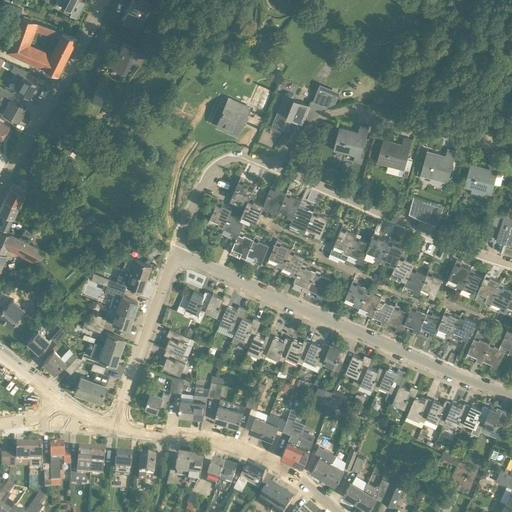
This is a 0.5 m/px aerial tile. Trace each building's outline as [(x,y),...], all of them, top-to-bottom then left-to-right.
[(76,18),(85,2),(80,0),(56,0),(56,1),(64,5),(63,6),(70,10),(68,14),(76,18)] [(137,28),(150,3),(144,0),(132,0),(122,20),(137,28)] [(19,16),(21,12),(5,7),(3,11),(19,16)] [(76,37),(19,17),(6,51),(57,75),(76,37)] [(277,46),(266,37),(260,44),(272,53),(277,46)] [(139,64),(144,54),(122,44),(115,58),(111,57),(107,66),(123,74),(130,60),(139,64)] [(30,98),(38,84),(24,77),(27,72),(14,65),(10,71),(18,75),(15,81),(19,83),(16,89),(30,98)] [(115,97),(117,92),(113,90),(98,83),(90,99),(88,98),(81,111),(94,117),(100,104),(105,107),(111,94),(115,97)] [(18,121),(25,107),(11,100),(14,95),(0,86),(0,103),(6,107),(3,112),(18,121)] [(335,103),(337,98),(318,90),(313,102),(325,107),(335,103)] [(282,131),(283,127),(292,130),(296,119),(302,121),(309,106),(294,99),(294,97),(293,94),(288,92),(286,93),(285,95),(273,122),(271,126),(282,131)] [(239,133),(249,110),(251,106),(230,96),(218,124),(239,133)] [(0,139),(8,127),(0,121),(0,139)] [(361,153),(368,127),(360,125),(358,135),(355,134),(356,131),(340,127),(334,149),(355,155),(353,162),(362,165),(365,154),(361,153)] [(72,138),(65,131),(59,138),(61,139),(56,145),(68,156),(73,150),(79,155),(89,143),(77,132),(72,138)] [(404,168),(412,140),(404,138),(402,147),(399,146),(399,144),(384,139),(378,161),(404,168)] [(45,153),(37,146),(31,153),(39,160),(45,153)] [(452,163),(455,151),(448,149),(445,159),(442,158),(443,156),(427,151),(424,162),(421,161),(419,171),(422,172),(421,174),(447,181),(450,170),(452,171),(453,168),(453,166),(454,163),(452,163)] [(491,193),(499,164),(491,162),(489,171),(486,170),(486,168),(471,163),(465,185),(472,187),(470,192),(484,195),(485,191),(491,193)] [(246,204),(251,194),(255,185),(240,179),(230,200),(241,204),(242,202),(246,204)] [(18,199),(27,203),(21,201),(27,190),(13,183),(4,200),(15,205),(18,199)] [(278,211),(286,192),(271,186),(264,202),(262,207),(272,211),(274,209),(278,211)] [(293,217),(299,204),(301,199),(286,192),(278,211),(277,213),(287,218),(288,215),(293,217)] [(257,219),(260,213),(262,207),(264,202),(254,198),(255,196),(251,194),(246,204),(245,206),(241,216),(245,217),(250,220),(252,217),(257,219)] [(438,216),(442,208),(443,205),(414,196),(410,208),(426,213),(425,215),(436,220),(437,216),(438,216)] [(22,209),(27,203),(18,199),(15,205),(4,200),(0,208),(0,213),(12,218),(17,209),(21,211),(22,209)] [(231,211),(232,208),(222,204),(223,202),(218,200),(208,223),(218,228),(219,225),(224,227),(231,211)] [(306,229),(315,209),(314,209),(313,210),(299,204),(293,217),(290,225),(300,230),(301,227),(306,229)] [(315,209),(306,229),(304,232),(314,236),(316,233),(320,235),(328,217),(319,213),(320,211),(315,209)] [(241,216),(231,211),(224,227),(221,232),(231,237),(233,234),(237,236),(240,229),(245,217),(241,216)] [(0,228),(6,231),(12,218),(0,213),(0,217),(2,219),(0,223),(0,228)] [(92,214),(75,224),(80,233),(98,223),(92,214)] [(492,224),(497,225),(500,216),(495,214),(492,224)] [(511,243),(511,225),(511,222),(511,218),(504,215),(496,239),(506,242),(511,243)] [(352,244),(356,234),(357,233),(342,226),(337,237),(352,244)] [(28,237),(31,231),(24,228),(20,236),(19,235),(18,237),(25,240),(28,237)] [(246,256),(254,238),(244,233),(244,231),(240,229),(237,236),(230,253),(240,257),(241,254),(246,256)] [(8,248),(13,236),(0,231),(0,252),(2,253),(5,247),(8,248)] [(367,250),(374,234),(373,234),(370,242),(360,237),(361,236),(356,234),(352,244),(367,250)] [(381,258),(388,240),(374,234),(367,250),(365,254),(375,259),(377,256),(381,258)] [(2,253),(0,252),(0,265),(4,254),(10,257),(13,249),(16,251),(34,260),(42,253),(25,243),(13,236),(8,248),(5,247),(2,253)] [(367,250),(352,244),(337,237),(330,253),(355,264),(356,261),(361,263),(365,254),(367,250)] [(254,238),(246,256),(245,259),(255,263),(256,261),(261,263),(269,244),(254,238)] [(396,264),(401,252),(402,251),(404,247),(393,243),(394,241),(389,239),(388,240),(381,258),(380,261),(390,266),(391,263),(396,264)] [(151,252),(153,246),(138,240),(136,246),(151,252)] [(283,266),(290,250),(291,248),(281,243),(282,242),(277,240),(267,262),(278,267),(279,264),(283,266)] [(297,275),(302,263),(305,257),(290,250),(283,266),(281,271),(291,275),(292,273),(297,275)] [(407,279),(412,267),(415,262),(404,257),(406,254),(401,252),(396,264),(391,275),(401,280),(403,278),(407,279)] [(122,268),(146,277),(151,265),(135,259),(126,256),(122,268)] [(463,286),(470,271),(471,268),(461,263),(462,262),(457,259),(446,282),(456,286),(457,283),(463,286)] [(308,290),(316,271),(306,267),(306,265),(302,263),(297,275),(292,286),(302,290),(303,287),(308,290)] [(419,292),(428,271),(427,273),(412,267),(407,279),(403,288),(413,292),(414,290),(419,292)] [(146,277),(122,268),(122,269),(121,268),(116,281),(108,279),(106,285),(124,291),(126,284),(142,290),(146,277)] [(316,271),(308,290),(307,292),(317,297),(318,294),(323,296),(331,278),(316,271)] [(428,271),(419,292),(428,296),(429,293),(435,296),(443,277),(428,271)] [(476,295),(484,277),(470,271),(463,286),(460,291),(470,295),(471,293),(476,295)] [(496,290),(499,284),(500,282),(500,281),(490,276),(491,275),(486,272),(484,277),(476,295),(485,299),(486,297),(491,299),(492,299),(496,290)] [(359,305),(367,288),(368,287),(353,280),(343,302),(353,306),(355,303),(359,305)] [(505,312),(511,293),(511,289),(499,284),(496,290),(492,299),(491,299),(489,305),(505,312)] [(109,306),(116,309),(116,310),(132,316),(137,302),(122,297),(124,291),(106,285),(104,291),(113,294),(109,306)] [(205,311),(212,294),(205,292),(204,295),(194,291),(193,291),(186,288),(177,310),(184,313),(187,308),(203,315),(205,311)] [(373,315),(380,299),(381,296),(371,292),(372,290),(367,288),(359,305),(357,311),(367,315),(368,313),(373,315)] [(228,305),(231,297),(224,294),(223,297),(212,293),(212,294),(205,311),(222,318),(228,305)] [(387,324),(395,306),(380,299),(373,315),(370,320),(381,325),(382,322),(387,324)] [(22,312),(11,302),(7,306),(6,305),(0,311),(0,318),(9,327),(19,316),(18,316),(22,312)] [(237,309),(228,305),(222,318),(220,323),(237,330),(243,317),(246,309),(239,306),(237,309)] [(402,327),(409,312),(395,306),(387,324),(385,327),(395,331),(397,328),(401,330),(402,327)] [(418,331),(426,313),(412,306),(409,312),(402,327),(412,331),(413,329),(418,331)] [(436,332),(443,317),(432,312),(433,310),(428,308),(426,313),(418,331),(428,335),(429,333),(435,335),(436,332)] [(128,328),(132,316),(116,310),(112,322),(128,328)] [(452,336),(460,318),(445,311),(443,317),(436,332),(446,336),(447,334),(452,336)] [(91,313),(89,320),(104,326),(106,318),(91,313)] [(460,318),(452,336),(462,340),(463,337),(468,340),(476,321),(461,315),(460,318)] [(252,321),(243,317),(237,330),(232,341),(237,343),(240,340),(244,342),(244,346),(249,348),(250,346),(256,333),(261,321),(254,318),(252,321)] [(104,326),(89,320),(85,319),(82,326),(101,332),(104,326)] [(56,343),(66,333),(60,327),(51,337),(56,343)] [(194,330),(185,327),(183,333),(191,337),(194,330)] [(511,328),(508,327),(499,347),(504,349),(504,350),(509,352),(510,350),(511,350),(511,328)] [(167,348),(183,355),(191,338),(169,329),(167,336),(170,337),(166,347),(167,348)] [(38,352),(49,341),(37,330),(27,342),(38,352)] [(103,346),(119,352),(124,339),(107,333),(103,346)] [(256,333),(250,346),(249,348),(248,351),(265,358),(267,354),(274,336),(273,337),(267,334),(265,338),(256,333)] [(482,362),(490,343),(480,338),(481,336),(476,334),(470,346),(465,357),(475,362),(476,360),(481,362),(482,362)] [(283,361),(285,356),(292,340),(285,337),(284,340),(274,336),(267,354),(283,361)] [(304,359),(311,342),(304,340),(303,343),(293,339),(292,340),(285,356),(302,363),(304,359)] [(321,366),(323,361),(330,344),(330,345),(323,342),(322,346),(311,341),(311,342),(304,359),(321,366)] [(504,349),(499,347),(494,345),(495,343),(491,341),(490,343),(482,362),(481,362),(480,364),(490,368),(491,366),(496,368),(504,350),(504,349)] [(330,344),(323,361),(333,366),(331,372),(336,374),(339,368),(340,369),(349,348),(342,345),(340,348),(330,344)] [(115,364),(119,352),(103,346),(101,352),(94,349),(91,355),(83,352),(81,358),(83,359),(83,360),(93,363),(105,367),(107,362),(115,364)] [(187,357),(183,355),(167,348),(164,355),(167,356),(163,366),(180,374),(187,357)] [(65,369),(76,356),(72,352),(64,360),(54,350),(42,363),(53,373),(61,365),(65,369)] [(362,379),(372,358),(365,355),(363,358),(353,354),(346,371),(362,379)] [(83,359),(81,358),(76,356),(65,369),(70,374),(83,360),(83,359)] [(379,387),(387,368),(386,370),(380,367),(378,370),(368,366),(372,358),(362,379),(360,384),(377,391),(379,387)] [(103,373),(105,367),(93,363),(90,369),(96,371),(93,381),(87,397),(100,402),(109,376),(103,373)] [(396,394),(400,385),(406,372),(398,369),(397,373),(387,368),(379,387),(389,391),(385,399),(392,402),(396,394)] [(214,397),(219,376),(213,375),(208,396),(214,397)] [(87,397),(93,381),(80,376),(74,393),(87,397)] [(219,376),(214,397),(220,399),(224,377),(219,376)] [(178,377),(176,392),(182,393),(184,378),(178,377)] [(289,385),(282,382),(280,389),(287,392),(289,385)] [(260,383),(256,394),(262,396),(266,385),(260,383)] [(409,410),(415,397),(419,389),(411,386),(410,389),(400,385),(396,394),(392,402),(392,403),(409,410)] [(318,387),(314,400),(322,403),(326,389),(318,387)] [(166,407),(171,394),(163,392),(162,396),(150,392),(145,408),(158,412),(160,405),(166,407)] [(251,408),(256,394),(251,392),(246,406),(251,408)] [(194,401),(192,417),(205,418),(207,395),(195,394),(194,401)] [(262,396),(256,394),(251,408),(257,410),(257,409),(262,396)] [(289,397),(287,404),(293,406),(295,399),(289,397)] [(424,421),(426,417),(434,399),(433,399),(433,400),(426,398),(425,401),(415,397),(409,410),(407,414),(424,421)] [(334,409),(337,400),(331,398),(328,407),(334,409)] [(192,417),(194,401),(181,399),(179,415),(192,417)] [(445,420),(453,402),(452,402),(452,403),(445,400),(443,404),(434,399),(426,417),(438,423),(435,431),(439,432),(443,425),(445,420)] [(462,427),(464,423),(472,405),(471,405),(470,406),(464,403),(462,406),(453,402),(445,420),(462,427)] [(227,424),(231,408),(219,405),(214,420),(227,424)] [(483,425),(490,408),(490,407),(489,409),(483,406),(481,409),(472,405),(464,423),(473,427),(471,432),(479,435),(483,425)] [(286,422),(291,408),(285,406),(281,418),(270,414),(269,414),(261,436),(273,440),(279,426),(278,425),(280,420),(286,422)] [(231,408),(227,424),(239,427),(243,412),(231,408)] [(300,439),(303,429),(293,425),(299,411),(291,408),(286,422),(283,431),(291,434),(281,457),(292,462),(302,439),(300,439)] [(490,408),(483,425),(500,432),(509,411),(501,408),(500,412),(490,408)] [(269,414),(257,410),(249,431),(261,436),(269,414)] [(389,415),(381,412),(379,417),(387,420),(389,415)] [(404,425),(397,422),(395,428),(402,431),(404,425)] [(390,430),(385,423),(381,427),(386,433),(390,430)] [(302,439),(292,462),(303,467),(311,448),(313,444),(312,444),(316,434),(303,429),(300,439),(302,439)] [(332,464),(335,457),(324,450),(327,445),(321,442),(316,450),(322,453),(311,471),(323,478),(332,464)] [(70,465),(70,455),(64,456),(63,445),(49,446),(50,466),(50,472),(50,482),(59,482),(59,460),(63,460),(64,465),(70,465)] [(28,462),(29,446),(16,446),(16,454),(9,454),(9,469),(10,470),(9,477),(14,478),(16,470),(16,468),(28,468),(28,462)] [(28,462),(28,468),(29,468),(29,469),(41,469),(41,462),(42,462),(42,446),(29,446),(28,462)] [(89,475),(92,451),(79,449),(78,455),(70,455),(70,465),(70,466),(71,484),(86,486),(87,482),(89,482),(89,475)] [(350,470),(357,451),(352,449),(344,468),(350,470)] [(92,451),(89,475),(102,477),(105,452),(92,451)] [(457,465),(460,458),(443,451),(440,458),(457,465)] [(1,467),(9,469),(9,454),(1,454),(1,467)] [(129,478),(131,456),(117,455),(114,476),(129,478)] [(332,464),(323,478),(335,486),(344,470),(343,470),(346,460),(337,455),(335,457),(332,464)] [(359,473),(365,459),(357,456),(351,470),(359,473)] [(152,482),(153,478),(155,460),(140,458),(138,480),(152,482)] [(187,476),(190,460),(178,458),(175,474),(187,476)] [(483,460),(477,458),(474,464),(480,467),(483,460)] [(190,460),(187,476),(200,478),(202,462),(190,460)] [(219,483),(224,467),(212,463),(207,479),(219,483)] [(261,484),(266,475),(247,465),(241,476),(233,492),(241,496),(246,485),(257,491),(261,484)] [(388,465),(384,477),(392,479),(395,467),(388,465)] [(224,467),(219,483),(230,487),(235,471),(224,467)] [(511,468),(510,474),(501,470),(498,476),(511,482),(511,468)] [(173,488),(176,476),(169,475),(166,487),(173,488)] [(511,488),(511,482),(498,476),(495,481),(511,488)] [(395,506),(405,483),(393,477),(382,500),(395,506)] [(382,479),(379,485),(377,484),(377,485),(374,485),(368,482),(356,502),(369,510),(376,498),(381,500),(389,482),(382,479)] [(356,502),(368,482),(363,489),(351,482),(343,494),(356,502)] [(11,511),(14,508),(15,507),(8,502),(12,497),(9,495),(14,488),(8,483),(4,487),(1,492),(0,493),(0,511),(11,511)] [(274,503),(280,494),(268,486),(259,501),(270,508),(274,503)] [(33,511),(39,505),(45,496),(39,494),(26,511),(33,511)] [(274,503),(270,508),(276,511),(285,511),(292,501),(280,494),(274,503)] [(511,511),(511,506),(506,504),(506,503),(500,500),(494,511),(511,511)]
